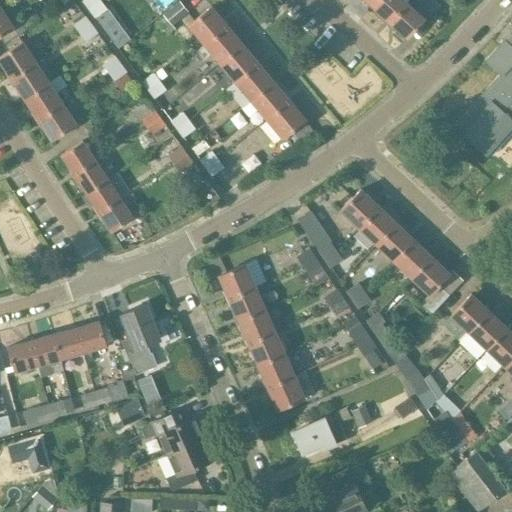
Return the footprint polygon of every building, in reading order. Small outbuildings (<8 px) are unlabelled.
[(100,0),(83,0),(82,1),(89,11),(101,0),(100,0)] [(95,19),(107,9),(101,0),(89,11),(95,19)] [(403,0),(377,0),(372,6),(389,22),(406,3),(403,0)] [(172,26),(172,25),(187,13),(189,12),(180,1),(163,15),(164,17),(172,26)] [(406,3),(389,22),(407,38),(424,19),(406,3)] [(0,7),(0,36),(13,28),(0,7)] [(205,46),(227,27),(211,8),(189,27),(205,46)] [(85,16),(73,25),(79,34),(92,24),(85,16)] [(158,21),(169,35),(175,29),(172,25),(172,26),(164,17),(158,21)] [(92,24),(79,34),(81,35),(86,42),(98,33),(93,27),(92,24)] [(205,46),(197,52),(205,61),(212,55),(220,64),(243,45),(227,27),(205,46)] [(511,32),(485,62),(500,76),(450,132),(469,148),(473,144),(474,145),(486,155),(487,156),(511,126),(511,32)] [(0,61),(12,79),(37,64),(23,43),(0,57),(0,61)] [(236,83),(258,64),(243,45),(220,64),(236,83)] [(115,55),(102,65),(108,73),(121,63),(115,55)] [(115,82),(128,72),(121,63),(108,73),(115,82)] [(37,64),(12,79),(25,100),(50,84),(37,64)] [(251,101),(274,82),(258,64),(236,83),(251,101)] [(154,73),(141,82),(148,91),(160,81),(167,76),(162,68),(154,73)] [(154,99),(167,90),(160,81),(148,91),(154,99)] [(266,120),(289,101),(274,82),(251,101),(266,120)] [(50,84),(25,100),(38,120),(63,104),(50,84)] [(155,110),(147,100),(131,112),(138,122),(141,120),(155,110)] [(289,101),(266,120),(282,139),(305,120),(289,101)] [(63,104),(38,120),(51,141),(76,125),(63,104)] [(147,127),(160,117),(155,110),(141,120),(147,127)] [(182,111),(170,121),(176,130),(189,120),(182,111)] [(147,127),(147,128),(152,135),(166,125),(161,119),(160,117),(147,127)] [(183,139),(196,129),(189,120),(176,130),(183,139)] [(73,175),(95,160),(82,141),(60,155),(73,175)] [(475,168),(486,155),(474,145),(463,158),(475,168)] [(180,146),(167,156),(173,164),(186,154),(180,146)] [(205,169),(218,159),(212,151),(199,160),(205,169)] [(179,173),(193,162),(186,154),(173,164),(179,173)] [(218,159),(205,169),(212,177),(224,168),(218,159)] [(95,160),(73,175),(85,194),(108,179),(102,171),(95,160)] [(108,179),(85,194),(86,194),(98,213),(120,198),(129,192),(117,173),(108,179)] [(362,190),(341,212),(359,229),(380,207),(362,190)] [(120,198),(98,213),(98,214),(110,232),(133,218),(120,199),(120,198)] [(377,245),(397,224),(380,207),(359,229),(377,245)] [(311,211),(297,220),(318,250),(331,241),(311,211)] [(394,262),(414,240),(397,224),(377,245),(394,262)] [(412,278),(432,256),(414,240),(394,262),(412,278)] [(330,242),(317,251),(323,260),(336,251),(330,242)] [(309,248),(296,257),(302,266),(315,257),(309,248)] [(329,269),(342,260),(336,251),(323,260),(329,269)] [(438,286),(450,273),(432,256),(412,278),(429,294),(420,303),(431,314),(449,296),(438,286)] [(308,275),(321,266),(315,257),(302,266),(308,275)] [(246,265),(219,277),(229,300),(256,287),(246,265)] [(358,283),(345,292),(351,301),(364,292),(358,283)] [(256,287),(229,300),(239,322),(266,310),(256,287)] [(337,288),(323,297),(329,306),(343,297),(337,288)] [(357,310),(370,300),(364,292),(351,301),(357,310)] [(468,332),(469,333),(490,312),(471,295),(443,325),(460,341),(468,332)] [(335,315),(349,306),(343,297),(329,306),(335,315)] [(131,337),(121,341),(129,363),(131,362),(136,375),(157,367),(152,353),(150,354),(147,345),(160,340),(146,305),(121,314),(127,330),(131,337)] [(266,310),(239,322),(248,344),(276,332),(266,310)] [(364,320),(393,363),(406,354),(382,323),(385,321),(378,312),(364,320)] [(487,350),(507,328),(490,312),(469,333),(487,350)] [(365,330),(361,325),(356,317),(355,317),(343,325),(349,334),(352,339),(365,330)] [(77,328),(84,353),(107,346),(100,321),(77,328)] [(69,330),(53,334),(60,359),(83,353),(84,353),(77,328),(69,330)] [(504,366),(511,358),(511,332),(507,328),(487,350),(504,366)] [(358,347),(371,338),(365,330),(352,339),(358,347)] [(276,332),(248,344),(258,366),(285,354),(276,332)] [(53,334),(38,339),(30,341),(37,366),(40,377),(64,371),(53,334)] [(377,347),(371,338),(358,347),(364,356),(372,350),(375,348),(377,347)] [(30,341),(7,347),(14,372),(37,366),(30,341)] [(285,354),(258,366),(268,388),(295,376),(285,354)] [(393,363),(411,390),(425,380),(406,354),(393,363)] [(295,376),(268,388),(278,411),(305,399),(295,376)] [(425,380),(411,390),(424,409),(435,401),(443,394),(431,377),(425,380)] [(95,391),(94,391),(98,405),(113,401),(108,387),(95,391)] [(94,391),(80,395),(84,409),(90,407),(94,406),(98,405),(94,391)] [(72,397),(56,402),(48,404),(53,418),(76,412),(72,397)] [(408,399),(395,408),(396,409),(401,417),(402,418),(417,408),(418,407),(410,397),(409,397),(408,399)] [(122,405),(128,422),(144,417),(138,399),(122,405)] [(48,404),(16,414),(20,428),(53,418),(48,404)] [(372,422),(364,405),(350,411),(358,428),(372,422)] [(183,407),(169,413),(144,424),(141,428),(145,439),(158,433),(167,455),(204,438),(194,416),(189,419),(183,407)] [(445,411),(432,420),(439,431),(453,421),(445,411)] [(0,433),(12,430),(8,416),(0,417),(0,433)] [(323,419),(293,433),(303,453),(320,445),(322,450),(335,445),(334,443),(346,438),(339,422),(337,422),(326,427),(323,419)] [(453,421),(439,431),(453,452),(467,442),(453,421)] [(40,436),(11,444),(20,476),(36,472),(49,469),(40,436)] [(204,438),(167,455),(177,476),(167,480),(172,491),(198,480),(193,469),(213,460),(204,438)] [(448,474),(477,511),(506,490),(476,450),(455,466),(457,468),(448,474)] [(363,511),(366,511),(359,495),(372,490),(363,468),(321,486),(327,498),(318,502),(322,511),(363,511)] [(162,495),(161,507),(171,508),(172,496),(162,495)] [(100,502),(99,511),(121,511),(122,504),(100,502)]
